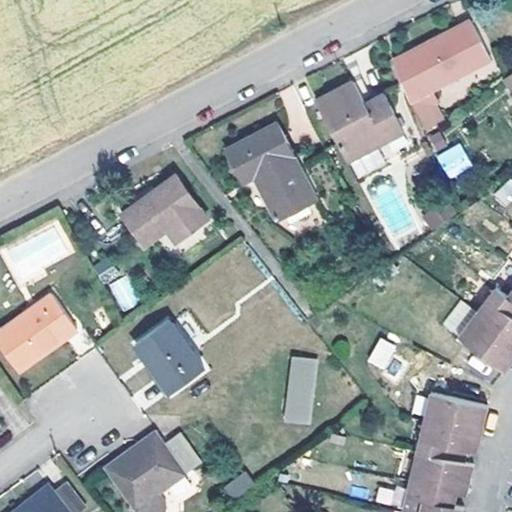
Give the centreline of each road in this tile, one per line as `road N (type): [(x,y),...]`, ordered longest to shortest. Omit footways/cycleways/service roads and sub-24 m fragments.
road 1 (residential): [(400,0),(0,211)]
road 2 (residential): [(0,470),(116,389)]
